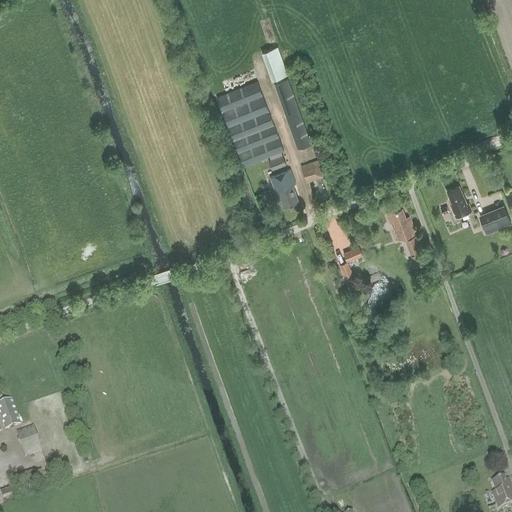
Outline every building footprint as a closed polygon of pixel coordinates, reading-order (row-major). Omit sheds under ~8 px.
[(287,75),(277,47),(261,52),(271,80),(287,75)] [(297,149),(311,145),(288,79),(274,83),(297,149)] [(270,171),(272,170),(272,171),(286,165),(283,156),(286,155),(257,82),(217,98),(243,166),(267,157),(269,162),(266,162),(270,171)] [(318,159),(301,166),(307,183),(324,177),(318,159)] [(284,207),(299,201),(293,185),(296,184),(290,169),(269,177),(278,200),(281,199),(284,207)] [(456,217),(472,211),(469,203),(467,204),(459,186),(447,191),(452,204),(450,205),(456,217)] [(511,224),(504,205),(479,215),(486,234),(511,224)] [(398,239),(416,232),(410,217),(406,218),(403,209),(388,215),(391,224),(394,223),(396,228),(394,228),(398,239)] [(405,239),(410,253),(422,248),(417,234),(405,239)] [(342,253),(345,261),(346,262),(347,262),(362,255),(358,246),(342,253)] [(412,269),(424,265),(419,253),(411,256),(412,259),(409,260),(412,269)] [(352,274),(347,262),(346,262),(345,261),(338,264),(344,277),(352,274)] [(372,283),(384,279),(381,272),(369,277),(372,283)] [(0,414),(5,430),(21,424),(12,399),(0,403),(0,414)] [(25,457),(41,451),(33,426),(16,432),(25,457)] [(43,470),(20,474),(22,485),(45,481),(43,470)] [(497,509),(511,503),(511,487),(510,481),(506,482),(505,477),(492,482),(495,491),(491,493),(497,509)] [(3,498),(12,494),(10,489),(1,492),(3,498)]
